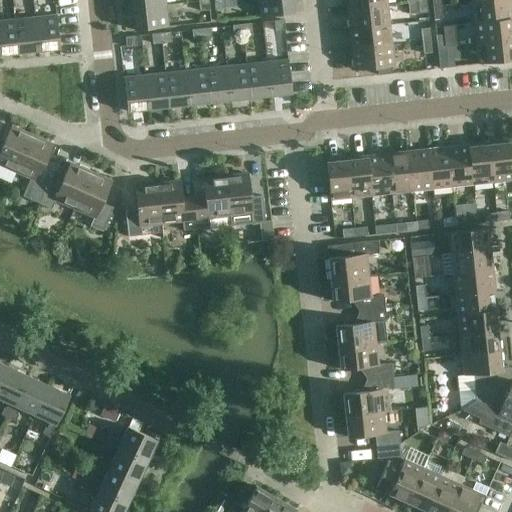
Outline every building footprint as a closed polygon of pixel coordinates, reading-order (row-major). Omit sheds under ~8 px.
[(130,0),(132,9),(166,6),(164,0),(130,0)] [(223,0),(217,0),(214,0),(215,9),(225,8),(223,0)] [(291,0),(257,0),(260,17),(293,13),(291,0)] [(347,0),(348,9),(386,5),(385,0),(347,0)] [(426,0),(417,1),(419,14),(428,13),(426,0)] [(511,19),(511,14),(510,0),(498,0),(473,3),(475,23),(511,19)] [(208,1),(199,2),(200,11),(209,10),(208,1)] [(348,9),(351,29),(389,25),(386,5),(348,9)] [(166,6),(132,9),(134,30),(168,27),(166,6)] [(441,6),(432,7),(434,20),(443,19),(441,6)] [(34,18),(38,51),(59,49),(56,15),(34,18)] [(18,53),(38,51),(34,18),(14,20),(18,53)] [(511,39),(511,19),(475,23),(477,43),(511,39)] [(14,20),(0,21),(0,55),(18,53),(14,20)] [(284,30),(283,20),(274,21),(275,31),(284,30)] [(242,25),(243,34),(252,33),(251,24),(242,25)] [(243,34),(242,25),(233,26),(234,35),(243,34)] [(351,29),(353,50),(391,45),(389,25),(351,29)] [(201,29),(202,39),(211,38),(210,28),(201,29)] [(422,42),(431,41),(429,28),(421,29),(422,42)] [(202,39),(201,29),(192,30),(193,40),(202,39)] [(161,34),(162,43),(162,48),(171,47),(170,42),(171,42),(170,33),(161,34)] [(162,43),(161,34),(152,35),(153,44),(162,43)] [(437,48),(446,47),(445,34),(436,35),(437,48)] [(125,38),(126,47),(127,47),(136,46),(135,36),(125,38)] [(511,39),(477,43),(479,64),(511,60),(511,39)] [(431,41),(422,42),(423,54),(432,53),(431,41)] [(392,74),(391,66),(393,66),(391,45),(353,50),(355,70),(377,68),(378,76),(392,74)] [(446,47),(437,48),(440,69),(448,68),(446,47)] [(266,62),(270,96),(291,94),(288,60),(266,62)] [(266,62),(246,65),(250,98),(270,96),(266,62)] [(246,65),(226,67),(229,100),(250,98),(246,65)] [(209,103),(229,100),(226,67),(205,69),(209,103)] [(189,105),(209,103),(205,69),(185,71),(189,105)] [(185,71),(165,73),(168,107),(189,105),(185,71)] [(165,73),(145,76),(148,109),(168,107),(165,73)] [(148,109),(145,76),(123,78),(127,111),(148,109)] [(0,165),(15,172),(32,136),(11,127),(2,148),(0,147),(0,165)] [(32,136),(15,172),(30,179),(22,197),(39,204),(53,171),(42,166),(52,145),(32,136)] [(489,144),(493,182),(511,179),(511,164),(510,143),(489,145),(489,144)] [(473,184),(493,182),(489,144),(469,146),(473,184)] [(448,148),(452,186),(473,184),(469,146),(448,148)] [(432,188),(452,186),(448,148),(428,151),(432,188)] [(412,191),(432,188),(428,151),(408,153),(412,191)] [(387,155),(391,193),(412,191),(408,153),(387,155)] [(371,195),(391,193),(387,155),(367,157),(371,195)] [(367,157),(347,159),(351,197),(371,195),(367,157)] [(346,159),(346,161),(326,163),(330,199),(351,197),(347,159),(346,159)] [(50,180),(54,171),(53,171),(39,204),(51,209),(55,201),(74,209),(91,172),(70,163),(61,185),(50,180)] [(91,172),(74,209),(94,217),(90,226),(102,232),(113,208),(101,203),(111,181),(91,172)] [(248,174),(225,176),(227,193),(230,216),(231,226),(252,223),(265,222),(262,196),(250,197),(250,193),(248,174)] [(227,193),(225,176),(203,179),(206,202),(194,204),(196,229),(210,228),(209,218),(230,216),(227,193)] [(157,184),(158,193),(161,224),(182,221),(183,231),(196,229),(194,204),(182,205),(179,182),(157,184)] [(158,193),(157,184),(135,186),(137,210),(125,211),(128,237),(141,235),(140,226),(161,224),(158,193)] [(456,217),(457,226),(477,224),(476,215),(468,216),(467,210),(455,211),(456,217)] [(497,213),(497,222),(510,220),(509,212),(497,213)] [(497,222),(497,213),(484,214),(485,223),(497,222)] [(457,226),(456,217),(444,219),(444,227),(457,226)] [(428,221),(415,222),(415,231),(429,230),(428,221)] [(395,224),(396,233),(408,231),(407,223),(395,224)] [(396,233),(395,224),(374,226),(375,235),(396,233)] [(354,228),(355,237),(368,236),(367,227),(354,228)] [(355,237),(354,228),(342,230),(343,238),(355,237)] [(452,254),(490,249),(487,229),(449,233),(452,254)] [(331,280),(368,276),(365,255),(379,254),(378,241),(354,243),(355,255),(329,258),(331,280)] [(412,258),(420,257),(419,245),(410,245),(412,258)] [(492,270),(490,249),(452,254),(454,274),(492,270)] [(115,256),(114,272),(131,274),(132,257),(115,256)] [(494,290),(492,270),(454,274),(456,294),(494,290)] [(368,276),(331,280),(333,302),(360,299),(361,311),(385,309),(384,296),(370,297),(368,276)] [(416,299),(425,298),(424,285),(415,286),(416,299)] [(496,310),(494,290),(456,294),(458,315),(496,310)] [(425,298),(416,299),(418,311),(426,310),(425,298)] [(386,343),(384,322),(387,321),(385,309),(361,311),(363,323),(336,326),(338,348),(375,344),(386,343)] [(458,315),(461,335),(498,331),(496,310),(458,315)] [(421,339),(429,338),(428,326),(419,327),(421,339)] [(461,335),(463,355),(499,351),(497,331),(498,331),(461,335)] [(429,338),(421,339),(422,351),(431,351),(429,338)] [(369,379),(393,376),(391,364),(377,365),(375,344),(338,348),(341,370),(367,367),(369,379)] [(476,401),(498,384),(497,372),(502,372),(499,351),(463,355),(465,376),(473,375),(476,401)] [(8,419),(27,376),(7,367),(0,380),(0,398),(8,403),(6,408),(4,407),(1,414),(8,419)] [(35,415),(48,386),(27,376),(8,419),(15,421),(19,414),(17,413),(19,408),(35,415)] [(393,376),(369,379),(370,391),(343,394),(346,416),(382,412),(390,411),(387,390),(394,389),(393,376)] [(476,401),(462,410),(481,418),(479,423),(509,436),(511,428),(511,382),(509,389),(498,384),(476,401)] [(48,386),(35,415),(50,422),(47,427),(45,427),(42,433),(49,438),(55,425),(56,425),(69,396),(48,386)] [(384,433),(382,412),(346,416),(348,438),(375,435),(376,447),(400,445),(399,431),(384,433)] [(104,442),(147,462),(157,440),(128,427),(120,443),(115,440),(116,439),(109,435),(104,442)] [(449,442),(452,434),(441,429),(437,437),(449,442)] [(137,482),(147,462),(104,442),(102,450),(109,453),(110,451),(115,454),(108,469),(137,482)] [(494,453),(511,461),(511,448),(499,442),(494,453)] [(400,445),(376,447),(378,459),(401,457),(400,445)] [(471,459),(475,451),(464,446),(460,454),(471,459)] [(475,451),(471,459),(483,464),(487,456),(475,451)] [(407,504),(423,469),(403,461),(400,468),(387,461),(374,491),(387,497),(388,494),(407,503),(407,504)] [(407,504),(424,511),(425,511),(441,478),(445,470),(426,462),(423,469),(407,504)] [(128,503),(137,482),(108,469),(101,484),(96,481),(96,480),(90,477),(85,483),(128,503)] [(425,511),(447,511),(460,486),(441,478),(425,511)] [(89,511),(90,511),(123,511),(128,503),(85,483),(83,491),(90,494),(90,493),(96,495),(89,511)] [(460,486),(447,511),(477,511),(488,489),(475,483),(471,491),(460,486)] [(268,511),(276,498),(256,486),(242,509),(233,503),(227,511),(268,511)] [(276,498),(268,511),(295,511),(296,510),(276,498)]
